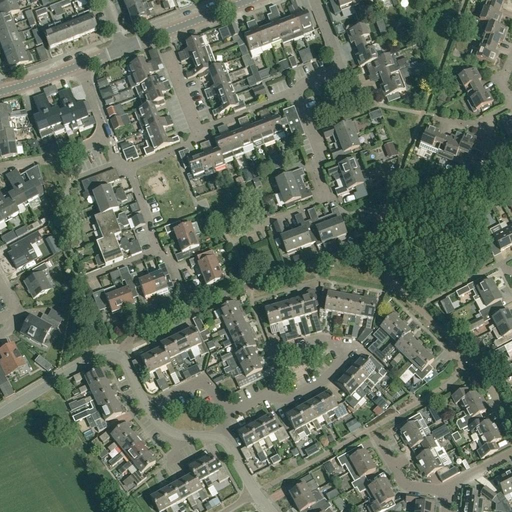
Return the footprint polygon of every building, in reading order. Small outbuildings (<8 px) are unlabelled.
[(0,0),(0,8),(16,3),(14,0),(0,0)] [(68,0),(59,4),(61,9),(71,5),(68,0)] [(124,0),(123,1),(127,12),(147,5),(144,0),(141,0),(140,1),(139,0),(124,0)] [(164,0),(165,3),(167,2),(170,10),(175,8),(171,0),(164,0)] [(301,15),(294,0),(291,0),(290,1),(292,6),(303,36),(314,32),(307,13),(301,15)] [(357,2),(356,0),(336,0),(341,12),(359,5),(358,2),(357,2)] [(487,0),(486,3),(501,8),(503,2),(507,3),(507,0),(487,0)] [(10,16),(19,13),(19,12),(23,11),(21,7),(18,8),(16,3),(0,8),(0,15),(1,19),(10,16)] [(489,24),(498,27),(502,15),(499,14),(501,8),(486,3),(480,20),(489,24)] [(61,9),(59,4),(49,7),(51,12),(61,9)] [(150,4),(147,5),(127,12),(132,24),(147,18),(144,13),(153,9),(150,4)] [(269,9),(271,14),(281,40),(282,44),(293,40),(286,21),(280,23),(278,19),(280,18),(276,6),(269,9)] [(303,36),(292,6),(288,8),(292,18),(286,21),(293,40),(303,36)] [(47,14),(45,9),(35,13),(37,18),(47,14)] [(97,31),(89,12),(78,17),(85,36),(97,31)] [(360,27),(364,25),(366,25),(361,13),(356,15),(360,27)] [(265,28),(271,44),(281,40),(271,14),(267,16),(271,26),(265,28)] [(0,30),(14,25),(10,16),(1,19),(0,19),(0,30)] [(85,36),(78,17),(72,19),(73,24),(68,26),(73,40),(85,36)] [(251,22),(261,48),(271,44),(265,28),(259,31),(255,20),(251,22)] [(261,48),(251,22),(246,24),(250,34),(244,36),(250,52),(261,48)] [(73,40),(68,26),(62,28),(60,23),(54,26),(62,45),(73,40)] [(507,30),(498,27),(489,24),(483,41),(497,47),(500,41),(503,42),(507,30)] [(0,41),(17,35),(14,25),(0,30),(0,41)] [(239,35),(235,25),(229,27),(232,38),(234,37),(239,35)] [(357,49),(371,43),(364,25),(360,27),(347,32),(351,44),(355,43),(357,49)] [(62,45),(54,26),(48,28),(50,33),(44,35),(50,50),(62,45)] [(232,38),(229,27),(220,30),(224,41),(232,38)] [(17,35),(0,41),(0,43),(3,51),(21,44),(26,43),(22,33),(17,35)] [(178,54),(179,58),(205,48),(201,38),(186,43),(188,50),(178,54)] [(476,59),(494,65),(498,54),(495,53),(497,47),(483,41),(479,51),(473,48),(469,58),(476,60),(476,59)] [(376,45),(372,46),(371,43),(357,49),(359,55),(356,56),(360,68),(371,63),(378,61),(377,60),(382,58),(378,46),(376,45)] [(25,54),(21,44),(3,51),(7,61),(25,54)] [(312,50),(313,55),(319,53),(316,46),(308,48),(309,51),(312,50)] [(205,48),(179,58),(181,62),(191,58),(193,64),(209,59),(213,57),(209,47),(205,48)] [(263,54),(261,48),(250,52),(252,58),(263,54)] [(24,68),(23,66),(32,62),(28,52),(25,54),(7,61),(10,71),(15,69),(16,71),(24,68)] [(301,59),(303,65),(313,61),(310,55),(301,59)] [(393,55),(388,56),(382,58),(377,60),(378,61),(371,63),(376,74),(379,73),(381,79),(395,74),(395,73),(393,69),(398,68),(393,55)] [(209,59),(193,64),(196,71),(185,74),(187,79),(198,75),(197,75),(213,69),(213,68),(217,67),(213,57),(209,59)] [(131,76),(157,67),(162,65),(159,59),(148,63),(149,65),(145,66),(143,60),(127,66),(131,76)] [(282,72),(289,69),(286,62),(279,65),(282,72)] [(423,63),(410,68),(413,76),(426,71),(423,63)] [(223,64),(217,67),(213,68),(213,69),(197,75),(198,75),(199,79),(210,75),(212,81),(228,75),(223,64)] [(249,68),(253,77),(259,75),(255,65),(249,68)] [(139,85),(151,80),(149,75),(159,71),(157,67),(131,76),(127,78),(131,89),(134,88),(136,87),(139,86),(139,85)] [(462,85),(467,94),(481,87),(478,81),(481,80),(475,68),(469,71),(467,68),(456,74),(458,77),(456,78),(456,81),(458,85),(460,86),(462,85)] [(259,74),(261,81),(268,78),(266,72),(259,74)] [(384,98),(405,90),(399,72),(395,73),(395,74),(381,79),(383,85),(380,86),(384,98)] [(205,95),(231,85),(228,75),(212,81),(214,87),(204,91),(205,95)] [(256,85),(262,83),(259,75),(253,77),(256,85)] [(138,97),(143,95),(170,86),(168,81),(157,85),(155,79),(151,80),(139,85),(139,86),(136,87),(134,88),(138,97)] [(220,102),(235,96),(231,85),(205,95),(207,100),(218,96),(220,102)] [(170,86),(143,95),(138,97),(142,108),(147,106),(148,106),(163,100),(161,94),(171,90),(170,86)] [(480,109),(482,112),(489,108),(487,105),(493,102),(486,91),(484,92),(481,87),(467,94),(472,104),(469,106),(473,113),(480,109)] [(258,90),(261,97),(266,95),(263,88),(258,90)] [(82,121),(88,119),(82,104),(76,106),(70,89),(64,91),(79,130),(84,127),(82,121)] [(65,111),(60,113),(59,113),(63,125),(64,128),(70,126),(72,132),(79,130),(64,91),(58,94),(65,111)] [(45,94),(39,97),(51,129),(63,125),(59,113),(60,113),(58,109),(52,112),(45,94)] [(238,103),(235,96),(220,102),(222,108),(212,112),(213,116),(233,109),(234,112),(245,108),(243,101),(238,103)] [(33,119),(39,134),(41,139),(53,135),(51,129),(39,97),(33,99),(40,116),(33,119)] [(138,122),(157,114),(154,108),(165,104),(163,100),(148,106),(147,106),(142,108),(134,111),(138,122)] [(11,107),(10,106),(0,107),(0,120),(8,119),(7,115),(11,114),(12,113),(11,107)] [(106,110),(109,117),(114,115),(111,107),(106,110)] [(285,117),(296,112),(294,107),(283,111),(285,117)] [(267,109),(263,111),(273,137),(283,133),(281,127),(288,125),(287,122),(286,119),(279,121),(277,117),(271,119),(267,109)] [(256,125),(262,141),(264,145),(275,141),(273,137),(263,111),(258,112),(262,123),(256,125)] [(287,122),(298,118),(296,112),(285,117),(286,119),(287,122)] [(145,131),(171,120),(169,116),(159,120),(157,114),(138,122),(142,132),(145,131)] [(123,126),(119,116),(110,120),(114,130),(123,126)] [(262,141),(256,125),(250,127),(246,117),(242,118),(252,145),(262,141)] [(14,118),(8,119),(0,120),(0,133),(13,131),(16,131),(14,118)] [(242,149),(252,145),(242,118),(237,120),(242,131),(236,133),(242,149)] [(289,128),(300,123),(298,118),(287,122),(288,125),(289,128)] [(145,131),(149,141),(165,135),(162,129),(173,125),(171,120),(145,131)] [(511,120),(503,125),(511,143),(511,120)] [(291,133),(302,129),(300,123),(289,128),(291,133)] [(354,123),(350,124),(335,129),(334,128),(323,132),(325,139),(332,136),(335,143),(339,142),(355,136),(359,135),(354,123)] [(221,126),(233,158),(244,154),(242,149),(236,133),(230,135),(226,125),(221,126)] [(221,156),(223,162),(233,158),(221,126),(217,128),(221,139),(215,141),(218,150),(221,157),(221,156)] [(438,151),(444,137),(438,135),(439,132),(427,127),(418,149),(419,149),(419,148),(436,155),(438,151)] [(293,139),(304,135),(302,129),(291,133),(293,139)] [(0,146),(15,144),(13,131),(0,133),(0,146)] [(283,133),(273,137),(275,141),(285,137),(283,133)] [(458,152),(464,136),(457,133),(455,138),(450,136),(449,139),(444,137),(438,151),(455,158),(458,152)] [(465,134),(464,136),(458,152),(475,159),(481,144),(475,142),(476,139),(465,134)] [(154,152),(179,142),(177,137),(167,141),(165,135),(149,141),(145,142),(147,148),(143,150),(146,157),(154,153),(154,152)] [(359,148),(355,136),(339,142),(342,149),(331,153),(333,160),(345,155),(344,154),(359,148)] [(204,143),(214,169),(225,165),(223,162),(221,156),(221,157),(218,150),(213,152),(209,142),(204,143)] [(204,173),(214,169),(204,143),(200,145),(204,156),(198,158),(204,173)] [(501,155),(497,154),(499,148),(488,143),(486,146),(481,144),(475,159),(492,166),(494,161),(498,163),(500,162),(502,157),(501,155)] [(1,160),(18,157),(15,144),(0,146),(0,152),(0,153),(1,160)] [(251,145),(242,149),(244,154),(253,151),(253,149),(251,145)] [(128,149),(122,152),(126,161),(132,159),(128,149)] [(185,169),(189,168),(194,181),(205,177),(204,173),(198,158),(192,160),(188,149),(178,153),(185,169)] [(329,176),(333,174),(336,182),(359,173),(354,160),(339,166),(339,165),(327,169),(329,176)] [(108,172),(112,183),(119,180),(115,169),(108,172)] [(276,181),(280,193),(303,185),(300,178),(304,176),(302,169),(290,174),(291,176),(276,181)] [(11,173),(27,203),(38,197),(39,197),(44,194),(42,189),(37,179),(31,183),(30,183),(25,186),(16,170),(11,173)] [(102,175),(106,186),(112,183),(108,172),(102,175)] [(8,196),(10,200),(11,200),(16,209),(17,209),(27,203),(11,173),(5,176),(14,192),(8,196)] [(359,173),(336,182),(338,189),(335,190),(337,197),(349,192),(348,190),(363,184),(359,173)] [(95,177),(99,188),(106,186),(102,175),(95,177)] [(88,180),(92,191),(99,188),(95,177),(88,180)] [(92,191),(88,180),(81,182),(86,193),(92,191)] [(300,201),(312,197),(310,190),(305,192),(303,185),(280,193),(285,206),(300,200),(300,201)] [(97,205),(125,194),(123,188),(117,190),(116,195),(113,196),(110,187),(93,194),(97,205)] [(357,195),(361,201),(369,196),(365,190),(357,195)] [(0,193),(0,206),(7,220),(19,214),(17,209),(16,209),(11,200),(10,200),(5,203),(0,193)] [(101,216),(113,212),(119,210),(115,200),(117,200),(122,202),(127,200),(125,194),(97,205),(101,216)] [(160,208),(153,210),(156,221),(163,218),(160,208)] [(325,218),(334,240),(346,235),(340,220),(342,220),(337,208),(331,211),(332,215),(325,218)] [(99,230),(127,219),(124,213),(119,215),(118,220),(116,220),(113,212),(101,216),(95,219),(99,230)] [(315,243),(307,222),(304,224),(301,214),(294,217),(300,231),(292,233),(298,249),(315,243)] [(145,225),(141,215),(136,217),(140,227),(145,225)] [(334,240),(325,218),(318,221),(316,216),(310,218),(311,221),(307,222),(315,243),(317,247),(334,240)] [(127,219),(99,230),(103,241),(115,237),(121,234),(118,225),(120,224),(124,227),(129,225),(127,219)] [(178,242),(194,236),(200,234),(196,222),(178,229),(176,223),(164,228),(167,234),(173,231),(178,242)] [(298,249),(292,233),(285,236),(280,222),(273,225),(279,239),(280,239),(286,254),(298,249)] [(510,246),(511,245),(511,225),(507,228),(505,223),(500,226),(502,230),(510,246)] [(47,245),(58,238),(53,230),(42,237),(47,245)] [(510,246),(502,230),(492,235),(490,232),(482,236),(489,248),(496,244),(500,252),(510,246)] [(30,247),(41,241),(41,240),(37,233),(20,242),(23,247),(8,255),(17,271),(37,260),(30,247)] [(201,253),(194,236),(178,242),(182,253),(175,256),(178,262),(201,253)] [(129,244),(127,238),(121,240),(120,245),(118,245),(115,237),(103,241),(96,244),(101,255),(129,244)] [(131,256),(141,252),(137,241),(129,244),(101,255),(105,267),(123,260),(120,250),(122,250),(126,252),(129,251),(131,256)] [(202,276),(219,269),(212,252),(189,261),(191,267),(198,265),(202,276)] [(146,262),(139,265),(142,273),(149,271),(146,262)] [(158,267),(159,270),(148,275),(150,278),(156,294),(173,288),(164,264),(158,267)] [(42,273),(47,270),(44,265),(32,272),(35,277),(23,283),(33,300),(52,290),(42,273)] [(211,285),(223,280),(219,269),(202,276),(206,287),(199,289),(202,296),(214,291),(211,285)] [(131,280),(134,289),(140,287),(145,299),(156,294),(150,278),(139,282),(136,273),(129,276),(131,280)] [(131,280),(125,283),(127,290),(117,294),(116,294),(123,310),(128,308),(129,311),(135,309),(132,299),(137,297),(134,289),(131,280)] [(481,298),(496,290),(491,281),(472,290),(475,297),(473,298),(475,302),(481,298)] [(102,305),(107,303),(112,315),(123,310),(116,294),(117,294),(115,287),(104,291),(104,290),(93,295),(99,312),(104,310),(102,305)] [(459,299),(470,293),(467,287),(456,293),(459,299)] [(335,324),(337,314),(336,314),(340,296),(333,295),(333,291),(323,289),(320,303),(326,305),(325,312),(332,313),(330,323),(335,324)] [(496,290),(481,298),(486,308),(478,312),(481,318),(492,312),(490,306),(502,300),(496,290)] [(319,323),(313,302),(315,301),(317,299),(317,296),(316,293),(314,291),(311,291),(308,291),(306,293),(305,296),(303,297),(303,295),(298,296),(299,300),(304,317),(311,315),(314,325),(319,323)] [(352,298),(345,297),(345,293),(340,292),(340,296),(336,314),(337,314),(343,315),(342,325),(347,326),(348,322),(349,316),(348,316),(352,298)] [(352,295),(352,298),(348,316),(349,316),(355,317),(354,324),(354,327),(359,328),(361,318),(360,318),(364,300),(363,300),(357,299),(357,296),(352,295)] [(299,319),(302,328),(307,327),(304,317),(299,300),(298,296),(286,300),(287,303),(288,303),(293,320),(299,319)] [(364,297),(363,300),(364,300),(360,318),(361,318),(367,320),(366,329),(370,330),(376,299),(364,297)] [(447,300),(440,304),(446,316),(453,312),(449,304),(447,300)] [(215,327),(224,323),(223,323),(240,315),(237,308),(240,307),(238,302),(218,312),(221,318),(213,322),(215,327)] [(296,330),(293,320),(288,303),(287,303),(281,305),(280,302),(275,303),(276,307),(276,306),(281,324),(288,322),(291,332),(296,330)] [(284,334),(281,324),(276,306),(276,307),(269,309),(268,305),(263,307),(265,311),(267,319),(269,327),(276,325),(279,335),(284,334)] [(490,332),(492,331),(511,320),(507,311),(492,319),(495,325),(488,328),(490,332)] [(245,326),(242,319),(246,318),(243,313),(240,315),(223,323),(224,323),(226,329),(218,333),(220,338),(229,334),(245,326)] [(401,324),(396,319),(399,317),(395,313),(380,329),(373,336),(378,341),(374,345),(373,344),(368,350),(372,355),(382,344),(389,337),(401,324)] [(56,332),(60,324),(43,315),(39,322),(30,317),(20,334),(41,345),(51,329),(56,332)] [(484,323),(481,318),(477,320),(464,327),(467,333),(485,324),(484,323)] [(505,337),(511,332),(511,320),(492,331),(497,340),(494,342),(496,348),(508,342),(505,337)] [(389,337),(394,342),(387,349),(391,353),(395,349),(410,333),(405,328),(407,325),(404,321),(401,324),(389,337)] [(250,336),(247,330),(250,329),(248,324),(245,326),(229,334),(232,340),(223,344),(225,349),(234,345),(234,344),(250,336)] [(101,344),(111,342),(108,326),(98,329),(101,344)] [(190,351),(190,350),(197,348),(201,356),(205,354),(193,329),(187,332),(185,329),(180,331),(182,334),(190,351)] [(204,332),(199,334),(203,343),(208,341),(206,337),(210,335),(208,330),(206,331),(204,332)] [(367,339),(372,333),(373,331),(370,331),(365,330),(362,334),(367,339)] [(416,344),(411,339),(413,336),(410,333),(395,349),(400,354),(393,361),(396,364),(403,357),(416,344)] [(180,356),(186,353),(191,361),(195,359),(190,350),(190,351),(182,334),(176,337),(174,334),(169,336),(171,340),(180,356)] [(358,341),(361,344),(367,339),(362,334),(358,341)] [(235,357),(255,348),(252,341),(255,339),(253,335),(250,336),(234,344),(234,345),(237,351),(228,355),(230,360),(236,357),(235,357)] [(171,340),(165,343),(163,339),(158,342),(160,345),(162,349),(162,348),(169,361),(175,358),(180,367),(184,365),(180,356),(171,340)] [(401,369),(405,373),(407,371),(412,365),(424,352),(419,347),(422,345),(418,341),(416,344),(403,357),(408,362),(401,369)] [(212,342),(207,345),(209,351),(215,348),(212,342)] [(159,370),(160,370),(166,367),(170,376),(175,374),(169,361),(162,348),(162,349),(160,345),(149,351),(151,354),(151,353),(159,370)] [(0,366),(6,377),(24,367),(12,346),(0,352),(0,354),(4,361),(0,363),(0,366)] [(257,360),(256,360),(254,353),(257,352),(255,348),(235,357),(236,357),(238,363),(224,370),(226,375),(231,372),(236,370),(241,368),(257,360)] [(372,355),(381,363),(389,354),(385,350),(381,355),(376,351),(372,355)] [(428,366),(433,361),(428,356),(430,353),(426,350),(424,352),(412,365),(407,371),(413,376),(414,374),(422,381),(422,380),(432,370),(428,366)] [(151,353),(151,354),(149,351),(143,353),(139,356),(140,359),(145,370),(148,375),(155,372),(159,381),(164,379),(160,370),(159,370),(151,353)] [(228,355),(221,358),(223,363),(230,360),(228,355)] [(260,358),(256,360),(257,360),(241,368),(236,370),(239,376),(234,378),(239,389),(250,384),(247,378),(262,371),(259,364),(262,363),(260,358)] [(374,387),(386,373),(378,366),(374,369),(362,358),(357,364),(354,361),(351,365),(354,367),(367,380),(374,387)] [(140,359),(135,362),(140,372),(145,370),(140,359)] [(42,368),(47,372),(52,367),(47,363),(42,368)] [(374,387),(367,380),(354,367),(349,373),(346,370),(343,374),(346,376),(359,388),(364,383),(371,390),(374,387)] [(106,382),(103,376),(106,374),(104,370),(86,378),(84,373),(73,378),(76,383),(85,379),(88,385),(79,390),(81,394),(90,390),(106,382)] [(432,370),(422,380),(426,384),(438,375),(432,370)] [(357,403),(362,398),(363,399),(366,395),(359,388),(346,376),(341,381),(338,379),(334,383),(349,396),(345,400),(353,408),(358,404),(357,403)] [(86,405),(95,401),(111,393),(108,387),(111,385),(109,381),(106,382),(90,390),(93,396),(84,401),(86,405)] [(459,402),(464,411),(484,401),(482,397),(479,398),(476,393),(471,396),(467,389),(452,397),(456,404),(459,402)] [(335,415),(338,420),(348,415),(342,404),(337,407),(327,390),(316,396),(317,399),(327,415),(329,419),(335,415)] [(116,404),(113,398),(116,396),(114,391),(111,393),(95,401),(98,407),(89,411),(91,416),(100,412),(116,404)] [(329,419),(327,415),(317,399),(311,402),(310,399),(306,401),(307,405),(316,420),(323,417),(327,426),(332,423),(329,419)] [(378,400),(375,403),(384,411),(389,406),(385,402),(383,405),(378,400)] [(479,416),(486,412),(484,407),(486,406),(484,401),(464,411),(467,417),(463,419),(468,427),(473,424),(482,420),(479,416)] [(100,412),(103,418),(94,422),(98,433),(109,427),(107,422),(125,414),(119,402),(116,404),(100,412)] [(316,420),(307,405),(301,408),(300,405),(295,407),(297,410),(306,426),(312,423),(317,432),(321,429),(316,420)] [(311,435),(306,426),(297,410),(291,414),(289,411),(284,413),(294,431),(289,433),(295,444),(300,441),(298,437),(304,433),(306,437),(311,435)] [(80,414),(83,420),(86,419),(91,416),(89,411),(88,411),(80,414)] [(409,420),(411,425),(401,431),(403,436),(401,438),(403,442),(422,431),(427,428),(423,420),(422,420),(419,414),(409,420)] [(257,419),(259,422),(267,438),(268,437),(274,434),(279,443),(288,438),(283,427),(277,430),(270,416),(263,420),(262,416),(257,419)] [(494,426),(491,421),(484,425),(482,420),(473,424),(468,427),(472,436),(471,437),(474,442),(475,441),(498,429),(496,425),(494,426)] [(272,447),(268,437),(267,438),(259,422),(253,425),(251,422),(247,424),(248,427),(249,427),(257,443),(264,440),(268,449),(272,447)] [(119,447),(132,435),(128,430),(131,428),(127,424),(112,436),(108,431),(99,439),(103,444),(111,437),(115,443),(107,449),(111,453),(119,447)] [(262,452),(257,443),(249,427),(248,427),(243,431),(241,428),(236,430),(245,447),(240,450),(245,460),(251,458),(247,449),(253,445),(258,454),(262,452)] [(494,444),(501,440),(499,435),(501,434),(498,429),(475,441),(480,450),(477,452),(481,460),(498,451),(494,444)] [(421,444),(423,449),(434,443),(429,434),(425,436),(422,431),(403,442),(406,446),(408,445),(411,450),(421,444)] [(132,435),(119,447),(123,452),(115,458),(118,462),(126,456),(140,445),(142,442),(135,433),(132,435)] [(126,456),(130,461),(122,468),(126,472),(133,466),(147,454),(143,449),(146,446),(142,442),(140,445),(126,456)] [(419,469),(438,458),(444,455),(441,451),(439,453),(436,446),(438,445),(436,442),(434,443),(423,449),(426,454),(416,459),(419,464),(417,465),(419,469)] [(349,473),(370,461),(364,451),(356,456),(353,450),(337,459),(341,467),(344,465),(349,473)] [(142,474),(155,464),(150,458),(153,456),(150,452),(147,454),(133,466),(138,471),(130,477),(134,482),(137,486),(146,478),(142,474)] [(270,459),(272,464),(280,461),(277,455),(270,459)] [(229,477),(223,467),(217,470),(210,456),(204,459),(202,456),(197,459),(199,462),(208,478),(214,474),(219,483),(229,477)] [(118,462),(115,458),(114,458),(108,463),(112,467),(118,462)] [(436,472),(439,477),(442,483),(458,473),(455,467),(449,470),(447,466),(443,468),(438,458),(419,469),(421,474),(424,473),(427,477),(436,472)] [(354,490),(356,488),(365,483),(362,478),(375,471),(370,461),(349,473),(354,482),(351,484),(354,490)] [(213,486),(208,478),(199,462),(193,466),(191,462),(187,464),(193,475),(198,483),(204,480),(209,489),(213,486)] [(180,477),(182,481),(191,496),(197,493),(202,502),(207,499),(198,483),(193,475),(186,478),(184,475),(180,477)] [(289,494),(294,503),(310,495),(305,485),(313,481),(310,475),(299,481),(302,487),(289,494)] [(509,495),(511,493),(511,489),(504,475),(495,479),(505,499),(507,502),(511,499),(509,495)] [(359,494),(366,490),(371,499),(389,490),(391,489),(386,479),(371,487),(368,482),(365,483),(356,488),(359,494)] [(196,505),(191,496),(182,481),(176,484),(174,481),(170,483),(172,486),(180,502),(187,499),(191,508),(196,505)] [(159,489),(161,492),(170,508),(176,505),(180,511),(183,511),(185,511),(180,502),(172,486),(165,490),(164,487),(159,489)] [(501,504),(500,502),(496,496),(485,487),(480,493),(497,506),(501,504)] [(389,490),(371,499),(368,501),(371,506),(367,508),(369,511),(384,511),(385,511),(387,510),(384,505),(394,499),(389,490)] [(465,490),(463,510),(481,511),(482,511),(484,500),(476,499),(477,491),(465,490)] [(317,491),(310,495),(294,503),(299,511),(302,511),(313,506),(316,511),(317,511),(328,503),(325,499),(322,500),(317,491)] [(172,511),(170,508),(161,492),(155,496),(153,492),(149,495),(158,511),(163,511),(166,511),(172,511)] [(415,511),(432,511),(433,505),(419,504),(419,498),(407,496),(406,503),(416,504),(415,511)] [(505,499),(500,502),(501,504),(504,511),(511,511),(507,502),(505,499)] [(209,503),(212,508),(217,505),(214,500),(209,503)] [(331,511),(329,509),(331,507),(328,503),(317,511),(318,511),(331,511)]
